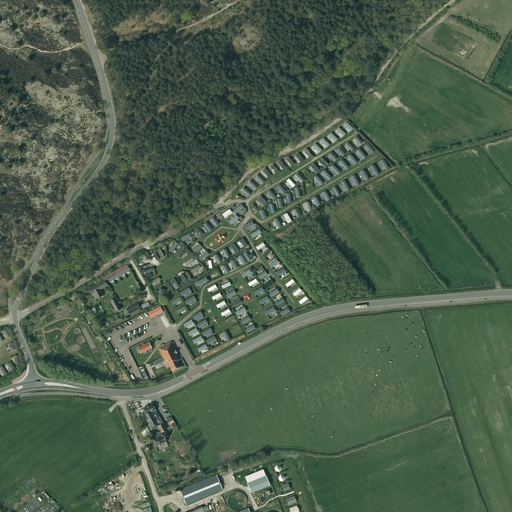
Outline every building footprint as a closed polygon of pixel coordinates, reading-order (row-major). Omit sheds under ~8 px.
[(353,129),(346,123),(343,126),(350,132),(353,129)] [(346,134),(339,128),(336,131),(343,137),(346,134)] [(338,140),(331,133),(328,136),(335,143),(338,140)] [(360,146),(363,143),(357,136),(354,139),(360,146)] [(330,145),(323,138),(320,141),(327,148),(330,145)] [(351,151),(354,148),(348,142),(345,145),(351,151)] [(371,154),(375,151),(368,143),(364,146),(371,154)] [(322,151),(315,144),(312,147),(319,154),(322,151)] [(342,156),(345,154),(339,146),(336,149),(342,156)] [(312,157),(307,149),(304,151),(309,159),(312,157)] [(334,161),(337,158),(331,152),(328,154),(334,161)] [(304,161),(298,153),(295,155),(301,163),(304,161)] [(295,165),(289,157),(286,159),(292,167),(295,165)] [(325,167),(328,164),(322,158),(319,161),(325,167)] [(385,170),(389,168),(383,158),(380,161),(385,170)] [(286,168),(280,161),(278,163),(283,170),(286,168)] [(316,173),(319,170),(314,163),(310,166),(316,173)] [(375,176),(379,173),(373,164),(370,166),(375,176)] [(279,172),(273,165),(270,167),(276,174),(279,172)] [(271,176),(265,169),(262,171),(268,179),(271,176)] [(365,181),(369,179),(364,169),(360,171),(365,181)] [(300,183),(303,180),(296,173),(294,176),(300,183)] [(355,186),(359,184),(354,174),(350,176),(355,186)] [(264,182),(258,175),(255,177),(262,184),(264,182)] [(292,187),(295,185),(289,178),(286,181),(292,187)] [(258,187),(250,180),(248,183),(255,190),(258,187)] [(346,192),(350,189),(344,180),(341,182),(346,192)] [(282,194),(286,191),(279,184),(276,187),(282,194)] [(336,196),(340,194),(335,186),(332,188),(336,196)] [(251,194),(244,188),(241,190),(249,197),(251,194)] [(273,200),(276,197),(270,190),(266,193),(273,200)] [(267,203),(260,195),(256,198),(263,206),(267,203)] [(308,211),(312,209),(308,201),(304,203),(308,211)] [(242,204),(234,209),(236,213),(244,207),(242,204)] [(297,218),(300,216),(296,207),(292,209),(297,218)] [(231,224),(239,218),(236,214),(228,221),(231,224)] [(278,228),(281,226),(277,218),(273,220),(278,228)] [(246,230),(254,225),(252,221),(243,226),(246,230)] [(209,232),(212,229),(206,222),(203,224),(209,232)] [(200,237),(203,235),(197,227),(194,230),(200,237)] [(252,238),(261,232),(259,229),(250,234),(252,238)] [(248,246),(242,238),(239,240),(245,248),(248,246)] [(172,252),(178,243),(175,241),(169,250),(172,252)] [(194,252),(202,246),(199,243),(192,249),(194,252)] [(180,258),(187,250),(184,248),(178,255),(180,258)] [(264,258),(270,251),(267,249),(261,256),(264,258)] [(202,260),(209,254),(206,251),(199,257),(202,260)] [(252,260),(247,252),(243,254),(248,262),(252,260)] [(222,262),(217,254),(213,256),(218,264),(222,262)] [(246,263),(241,255),(238,257),(243,265),(246,263)] [(187,266),(194,260),(192,257),(185,263),(187,266)] [(271,268),(278,262),(276,259),(268,265),(271,268)] [(192,273),(201,268),(199,264),(190,270),(192,273)] [(106,278),(105,278),(108,284),(130,271),(128,266),(126,266),(126,265),(105,277),(106,278)] [(278,276),(285,271),(283,268),(275,273),(278,276)] [(259,279),(267,274),(265,271),(257,276),(259,279)] [(188,282),(183,274),(179,276),(184,284),(188,282)] [(152,285),(160,280),(158,277),(150,282),(152,285)] [(199,286),(208,281),(206,277),(197,282),(199,286)] [(176,289),(179,287),(174,279),(171,281),(176,289)] [(287,287),(294,282),(292,279),(285,285),(287,287)] [(108,286),(105,280),(88,289),(91,295),(95,293),(98,299),(103,296),(100,290),(108,286)] [(265,289),(273,284),(271,280),(263,285),(265,289)] [(182,296),(191,291),(189,287),(180,293),(182,296)] [(263,291),(261,287),(252,292),(255,296),(263,291)] [(163,299),(166,290),(160,288),(157,297),(163,299)] [(294,296),(301,291),(299,288),(292,294),(294,296)] [(270,297),(279,292),(277,289),(268,294),(270,297)] [(236,294),(234,290),(225,295),(228,299),(236,294)] [(187,305),(196,299),(194,296),(185,301),(187,305)] [(269,300),(267,296),(258,301),(260,305),(269,300)] [(300,304),(308,299),(306,296),(298,302),(300,304)] [(174,305),(182,300),(180,297),(172,302),(174,305)] [(276,306),(284,302),(282,298),(274,302),(276,306)] [(121,309),(115,299),(111,301),(116,312),(121,309)] [(127,309),(130,314),(140,308),(137,303),(127,309)] [(160,306),(148,313),(150,318),(163,312),(160,306)] [(178,314),(186,309),(184,306),(176,311),(178,314)] [(247,311),(244,307),(235,312),(237,316),(247,311)] [(275,310),(273,307),(264,311),(267,315),(275,310)] [(288,308),(279,312),(281,316),(290,312),(288,308)] [(203,315),(201,311),(192,316),(194,320),(203,315)] [(242,325),(251,320),(249,316),(240,321),(242,325)] [(185,328),(194,323),(191,319),(183,324),(185,328)] [(208,323),(206,319),(197,324),(199,328),(208,323)] [(256,329),(254,325),(245,329),(247,333),(256,329)] [(190,336),(198,331),(196,328),(188,333),(190,336)] [(213,331),(210,328),(201,333),(204,336),(213,331)] [(222,333),(227,342),(230,340),(226,331),(222,333)] [(195,344),(203,339),(201,336),(192,341),(195,344)] [(217,340),(214,336),(206,341),(208,345),(217,340)] [(149,342),(138,347),(141,353),(152,348),(149,342)] [(172,371),(181,367),(177,361),(179,360),(171,342),(163,346),(162,344),(160,346),(160,347),(158,348),(167,366),(169,365),(172,371)] [(199,352),(207,348),(205,344),(197,349),(199,352)] [(143,416),(150,430),(158,426),(161,432),(166,429),(152,403),(148,406),(147,405),(146,405),(146,407),(143,409),(146,414),(143,416)] [(172,416),(166,419),(171,428),(177,425),(172,416)] [(152,439),(155,446),(157,445),(158,446),(161,445),(160,444),(167,442),(165,438),(168,437),(166,431),(160,434),(161,436),(152,439)] [(184,467),(192,463),(189,458),(180,463),(182,465),(184,467)] [(223,489),(217,475),(181,491),(187,504),(223,489)] [(266,476),(247,483),(251,493),(270,485),(266,476)] [(244,502),(244,501),(244,499),(244,497),(243,496),(242,495),(240,494),(239,493),(237,493),(236,493),(234,493),(233,493),(231,494),(230,495),(229,497),(228,498),(228,500),(228,501),(228,503),(229,504),(229,506),(230,507),(232,508),(233,509),(235,509),(236,509),(238,509),(239,508),(241,508),(242,506),(243,505),(244,504),(244,502)] [(295,494),(286,497),(288,504),(297,501),(295,494)]
